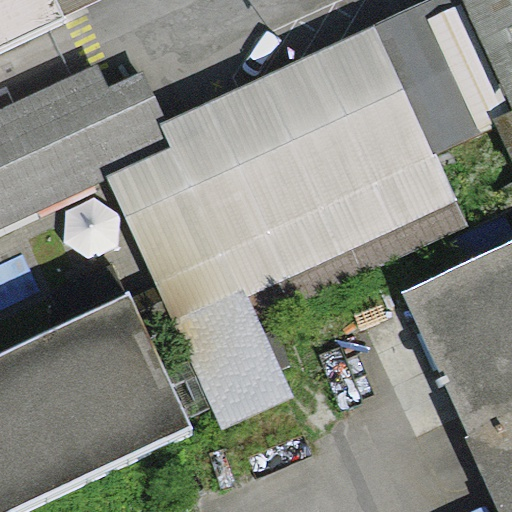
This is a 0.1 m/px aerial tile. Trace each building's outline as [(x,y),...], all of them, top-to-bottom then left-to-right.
[(0,0),(0,47),(97,1),(96,0),(0,0)] [(511,0),(505,0),(159,157),(107,181),(221,429),(282,401),(244,318),(452,224),(423,159),(504,122),(511,139),(511,0)] [(119,70),(0,124),(0,230),(107,181),(159,157),(119,70)] [(511,511),(511,261),(411,308),(505,511),(511,511)] [(0,511),(52,511),(184,451),(120,314),(0,369),(0,511)]
